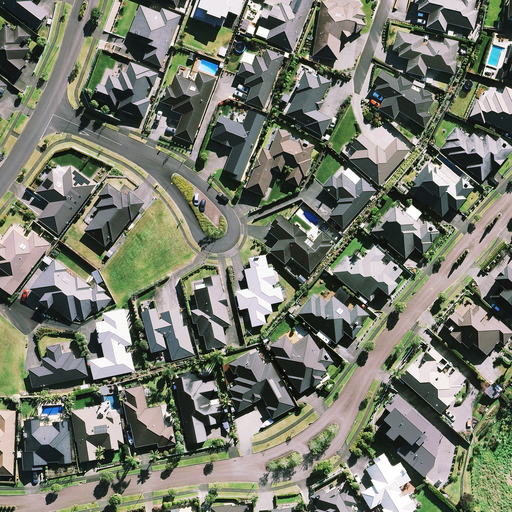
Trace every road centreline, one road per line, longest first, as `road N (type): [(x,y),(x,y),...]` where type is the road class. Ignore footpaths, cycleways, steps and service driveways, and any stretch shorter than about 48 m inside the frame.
road 1 (residential): [(511,202),(373,358),(329,432),(297,458),(0,507)]
road 2 (residential): [(159,161),(193,178),(228,211),(231,239),(211,244),(171,189)]
road 3 (residential): [(159,161),(46,111)]
